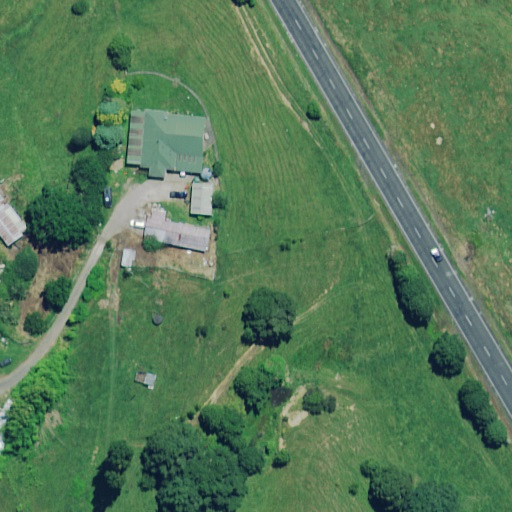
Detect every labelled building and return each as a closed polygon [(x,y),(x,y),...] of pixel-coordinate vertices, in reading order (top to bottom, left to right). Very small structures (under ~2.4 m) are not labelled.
[(141,118),(126,117),(123,165),(138,166),(138,170),(146,171),(146,177),(165,178),(165,172),(197,175),(201,119),(163,116),(164,112),(142,110),(141,118)] [(107,193),(108,176),(92,175),(91,192),(107,193)] [(0,205),(0,242),(4,247),(19,236),(25,231),(8,208),(4,211),(0,205)] [(149,220),(144,220),(140,244),(201,252),(204,228),(164,223),(165,213),(151,211),(149,220)] [(134,251),(120,250),(119,267),(129,268),(129,261),(133,261),(134,251)] [(153,375),(142,372),(139,385),(150,388),(153,375)]
